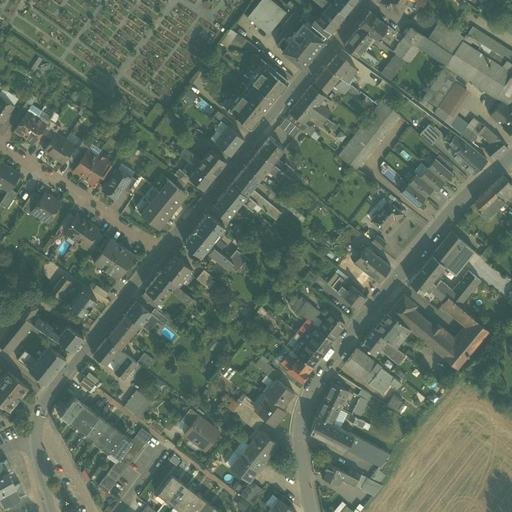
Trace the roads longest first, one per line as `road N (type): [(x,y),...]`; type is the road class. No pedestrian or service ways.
road 1 (residential): [(511,155),(456,206),(325,369),(301,433),(311,511)]
road 2 (residential): [(367,0),(163,252)]
road 3 (residential): [(163,252),(41,408),(35,433),(51,511)]
road 4 (residential): [(163,252),(0,144)]
